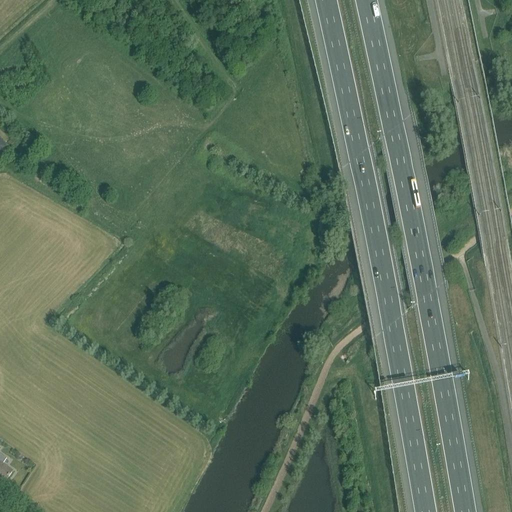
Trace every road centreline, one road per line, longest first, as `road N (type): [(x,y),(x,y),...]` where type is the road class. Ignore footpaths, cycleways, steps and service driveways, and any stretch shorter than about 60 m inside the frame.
road 1 (motorway): [(325,0),(422,511)]
road 2 (motorway): [(462,511),(365,0)]
